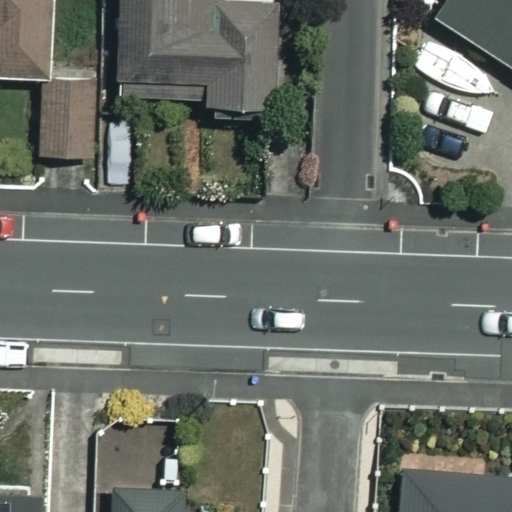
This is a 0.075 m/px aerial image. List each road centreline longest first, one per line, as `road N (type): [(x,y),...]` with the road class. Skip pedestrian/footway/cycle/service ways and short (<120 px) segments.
road 1 (residential): [(329,298),(0,286)]
road 2 (residential): [(348,0),(329,298)]
road 3 (residential): [(316,511),(329,298)]
road 4 (residential): [(511,304),(329,298)]
